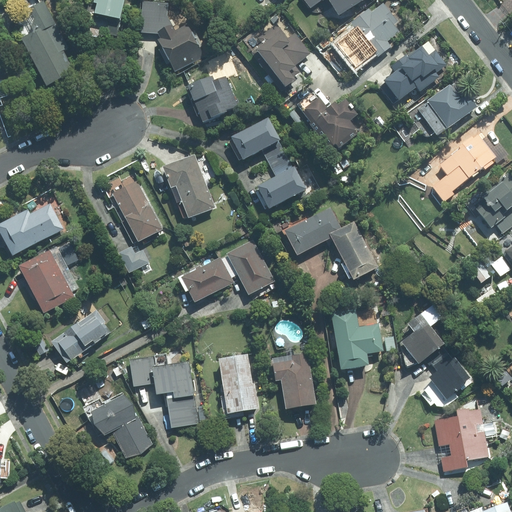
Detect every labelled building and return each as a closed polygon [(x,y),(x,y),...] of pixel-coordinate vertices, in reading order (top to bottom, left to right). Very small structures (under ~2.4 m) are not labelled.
[(126,0),(93,0),(90,14),(94,15),(90,36),(108,40),(109,35),(120,37),(126,0)] [(333,0),(344,15),(367,0),(333,0)] [(45,1),(32,8),(37,18),(34,25),(37,31),(24,38),(50,87),(77,73),(65,51),(70,48),(45,1)] [(177,31),(168,13),(169,4),(144,2),(142,32),(161,34),(163,38),(160,39),(176,71),(205,57),(189,25),(177,31)] [(352,24),(380,57),(393,47),(390,43),(402,33),(396,26),(400,22),(384,4),(373,13),(370,9),(352,24)] [(251,53),(281,93),(299,79),(296,76),(302,72),(297,65),(312,54),(299,36),(293,41),(279,22),(260,36),(264,43),(251,53)] [(430,55),(423,46),(409,57),(408,56),(393,68),(397,73),(387,81),(388,82),(380,88),(394,105),(401,99),(403,100),(419,88),(422,92),(441,78),(437,73),(447,65),(436,51),(430,55)] [(240,106),(227,76),(217,81),(214,75),(190,85),(206,123),(233,112),(232,110),(240,106)] [(463,99),(452,85),(430,101),(430,102),(420,110),(439,135),(449,128),(450,129),(479,107),(470,94),(463,99)] [(311,124),(330,149),(336,145),(339,149),(360,133),(351,121),(359,115),(347,99),(340,105),(338,103),(329,109),(321,98),(318,100),(313,93),(298,104),(312,123),(311,124)] [(304,122),(296,110),(291,114),(299,126),(304,122)] [(287,156),(281,143),(284,141),(272,118),(236,137),(237,139),(233,141),(243,160),(247,158),(248,160),(264,152),(271,165),(287,156)] [(453,195),(451,192),(482,168),(484,171),(493,164),(491,161),(495,158),(477,136),(473,139),(471,137),(456,148),(459,150),(438,166),(446,176),(431,188),(443,203),(453,195)] [(195,155),(165,166),(186,218),(191,217),(191,218),(217,208),(195,155)] [(294,169),(287,156),(271,165),(278,178),(262,186),(263,187),(258,190),(269,210),(274,208),(274,209),(311,189),(299,166),(294,169)] [(511,179),(507,173),(478,195),(481,199),(470,207),(487,229),(494,224),(501,234),(511,225),(511,212),(509,208),(511,205),(511,179)] [(138,182),(114,194),(126,217),(121,220),(134,244),(139,241),(141,244),(164,231),(138,182)] [(28,210),(0,225),(0,228),(15,256),(64,230),(50,204),(30,215),(28,210)] [(342,230),(331,208),(287,232),(300,257),(334,238),(347,263),(342,265),(350,280),(355,277),(356,281),(380,269),(355,222),(342,230)] [(511,245),(502,252),(511,266),(511,234),(511,235),(511,245)] [(229,254),(252,295),(277,281),(254,240),(229,254)] [(75,254),(70,243),(52,253),(51,250),(21,265),(47,313),(76,298),(71,289),(79,285),(66,261),(71,258),(71,256),(75,254)] [(150,263),(144,250),(136,254),(133,247),(120,253),(130,273),(150,263)] [(486,268),(494,262),(488,253),(479,259),(486,268)] [(199,303),(237,283),(224,257),(186,277),(199,303)] [(467,268),(478,284),(489,276),(478,261),(467,268)] [(377,323),(374,308),(357,310),(359,326),(337,330),(338,330),(332,331),(336,359),(342,358),(344,369),(371,365),(369,353),(385,351),(380,323),(377,323)] [(75,360),(113,332),(106,323),(104,324),(97,315),(61,342),(75,360)] [(440,346),(418,315),(404,325),(410,333),(398,342),(414,365),(440,346)] [(145,330),(152,326),(148,319),(142,323),(145,330)] [(50,352),(42,338),(32,344),(40,358),(50,352)] [(318,404),(309,353),(274,360),(277,382),(283,381),(288,410),(318,404)] [(173,428),(201,424),(191,361),(170,365),(168,354),(130,360),(135,387),(158,383),(160,395),(167,394),(173,428)] [(230,414),(262,409),(257,383),(256,384),(251,354),(221,359),(230,414)] [(451,360),(426,379),(443,401),(458,390),(457,388),(467,380),(451,360)] [(155,445),(128,395),(96,411),(109,436),(114,433),(128,459),(155,445)] [(455,418),(433,422),(438,447),(447,445),(449,457),(439,458),(442,473),(466,469),(464,462),(488,458),(480,410),(468,412),(468,409),(454,411),(455,418)] [(508,433),(502,430),(498,438),(505,441),(508,433)] [(0,511),(23,511),(19,502),(0,511)]
